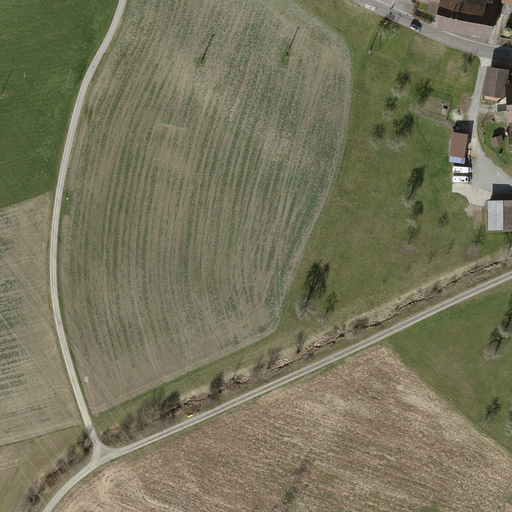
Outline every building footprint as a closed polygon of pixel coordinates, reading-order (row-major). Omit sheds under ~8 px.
[(494,0),(428,0),(431,1),(429,12),(440,15),(438,23),(491,36),(500,1),(494,0)] [(455,62),(449,60),(445,71),(450,73),(455,62)] [(508,83),(511,72),(490,68),(483,98),(504,102),(508,83)] [(469,129),(453,127),(450,150),(466,152),(469,129)] [(502,132),(492,135),(494,142),(504,139),(502,132)] [(511,228),(511,194),(488,194),(489,229),(511,228)]
